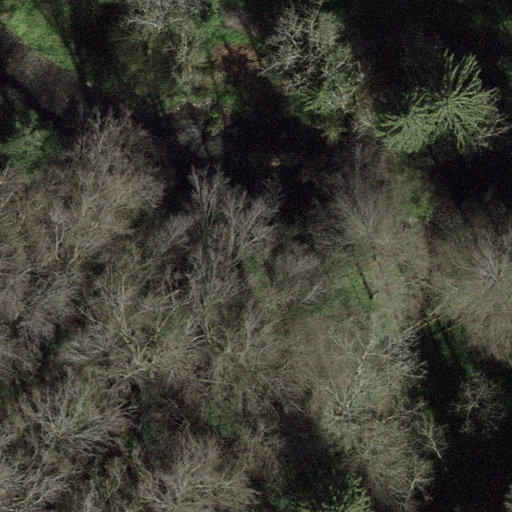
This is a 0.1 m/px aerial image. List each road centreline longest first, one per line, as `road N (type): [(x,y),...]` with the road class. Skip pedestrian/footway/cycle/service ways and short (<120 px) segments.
road 1 (track): [(511,34),(354,31),(233,0)]
road 2 (track): [(127,511),(0,428)]
